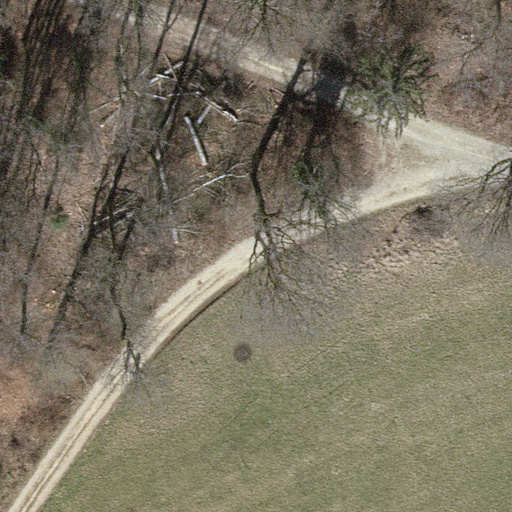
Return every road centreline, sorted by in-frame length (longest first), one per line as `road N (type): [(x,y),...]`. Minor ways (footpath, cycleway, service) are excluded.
road 1 (track): [(12,511),(42,462),(200,271),(494,167)]
road 2 (track): [(63,0),(494,167),(511,167)]
